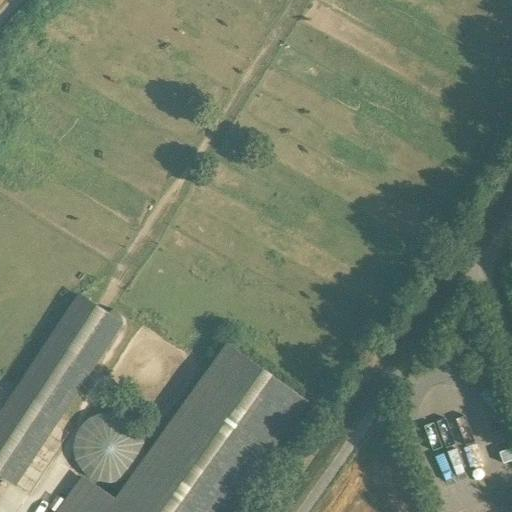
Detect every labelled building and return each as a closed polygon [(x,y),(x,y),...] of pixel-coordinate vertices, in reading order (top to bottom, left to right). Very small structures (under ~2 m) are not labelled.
[(80,298),(0,418),(0,475),(15,486),(121,325),(80,298)] [(148,334),(147,359),(167,359),(167,334),(148,334)] [(116,503),(83,480),(60,511),(227,511),(306,404),(228,348),(116,503)] [(146,438),(143,426),(135,417),(125,410),(114,407),(101,408),(91,412),(82,420),(76,431),(74,442),(76,454),(81,464),(90,473),(100,478),(112,479),(123,477),(134,471),(142,462),(146,450),(146,438)] [(431,429),(453,483),(473,474),(451,421),(431,429)]
